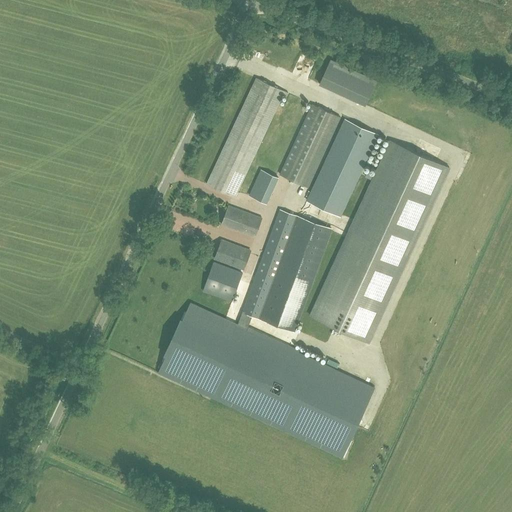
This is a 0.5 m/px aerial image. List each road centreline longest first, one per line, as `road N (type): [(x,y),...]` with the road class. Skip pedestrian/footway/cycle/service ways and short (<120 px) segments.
road 1 (unclassified): [(12,511),(248,5)]
road 2 (unclassified): [(511,99),(248,5)]
